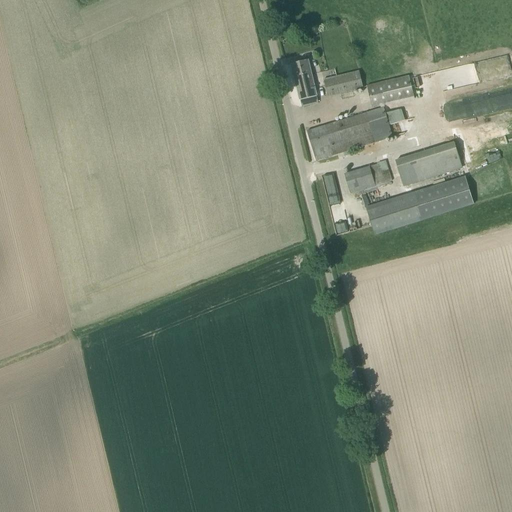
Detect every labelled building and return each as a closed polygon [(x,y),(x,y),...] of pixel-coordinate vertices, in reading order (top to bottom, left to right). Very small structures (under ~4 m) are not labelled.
[(291,64),(302,107),(319,104),(308,60),(291,64)] [(328,97),(363,88),(359,71),(324,80),(328,97)] [(316,162),(393,137),(389,126),(403,121),(399,110),(385,114),(384,108),(384,107),(384,106),(414,99),(409,77),(367,86),(372,109),(380,107),(381,109),(307,132),(316,162)] [(511,92),(433,108),(436,124),(511,108),(511,92)] [(395,162),(403,188),(463,170),(455,144),(395,162)] [(392,182),(386,163),(345,175),(351,194),(392,182)] [(366,209),(375,237),(474,206),(465,178),(366,209)]
